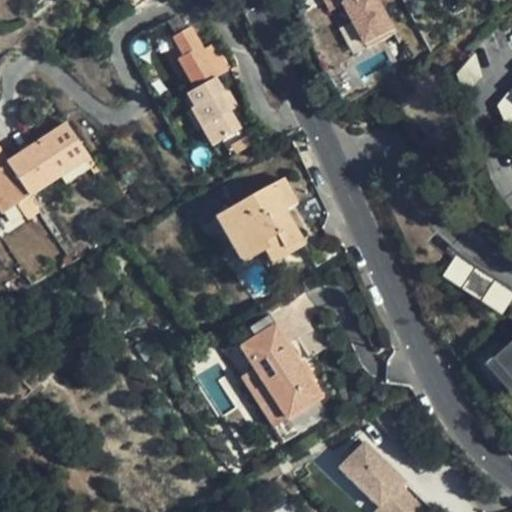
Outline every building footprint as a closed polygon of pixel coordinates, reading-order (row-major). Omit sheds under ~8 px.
[(147,0),(126,0),(133,10),(147,0)] [(323,0),(329,9),(341,4),(361,43),(395,29),(379,0),(323,0)] [(172,39),(179,49),(184,59),(177,64),(193,91),(219,76),(225,73),(232,67),(220,44),(207,51),(192,27),(172,39)] [(464,42),(450,62),(460,78),(474,57),(464,42)] [(184,59),(179,49),(172,53),(177,64),(184,59)] [(232,86),(225,73),(219,76),(226,89),(227,89),(232,86)] [(219,76),(193,91),(188,94),(215,139),(216,142),(243,126),(233,106),(235,104),(227,89),(226,89),(219,76)] [(188,94),(182,98),(208,142),(215,139),(188,94)] [(96,152),(74,121),(19,160),(0,141),(0,185),(21,207),(96,152)] [(284,180),(222,216),(249,262),(265,253),(273,265),(305,246),(284,210),(298,203),(284,180)] [(249,262),(222,216),(216,219),(243,265),(249,262)] [(511,319),(511,314),(459,271),(448,284),(502,331),(511,319)] [(257,339),(277,326),(269,316),(250,329),(257,339)] [(301,364),(277,326),(257,339),(243,349),(257,370),(290,420),(323,398),(312,381),(315,380),(304,363),(301,364)] [(511,361),(493,379),(511,399),(511,361)] [(290,420),(257,370),(244,379),(277,429),(290,420)] [(331,472),(371,510),(376,506),(382,511),(397,511),(409,501),(396,485),(356,446),(331,472)] [(397,511),(382,511),(376,506),(369,511),(421,511),(409,501),(397,511)]
